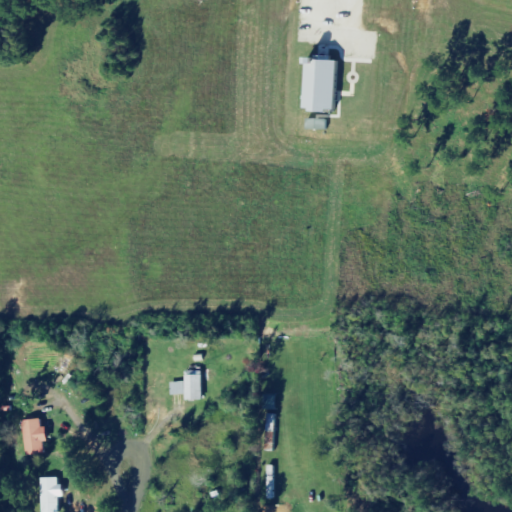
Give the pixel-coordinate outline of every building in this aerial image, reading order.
[(311,113),(342,114),(344,62),(313,61),(311,113)] [(331,132),(331,122),(312,121),(312,131),(331,132)] [(207,400),(206,375),(189,376),(190,401),(207,400)] [(174,383),(175,397),(190,395),(188,382),(174,383)] [(48,442),(54,441),(52,427),(46,428),(46,419),(26,421),(29,456),(49,454),(48,442)] [(44,511),(63,511),(63,498),(68,497),(68,485),(63,485),(62,478),(44,478),(44,511)]
